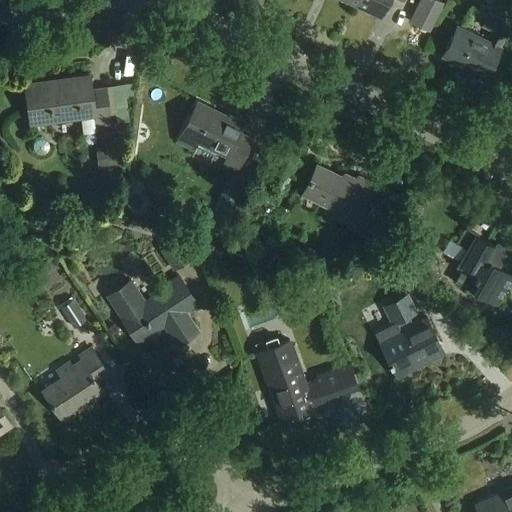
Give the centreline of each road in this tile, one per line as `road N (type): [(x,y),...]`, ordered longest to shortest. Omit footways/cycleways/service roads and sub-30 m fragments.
road 1 (residential): [(493,163),(155,0)]
road 2 (residential): [(511,395),(481,420),(241,510)]
road 3 (residential): [(89,511),(183,449),(201,445),(211,453)]
